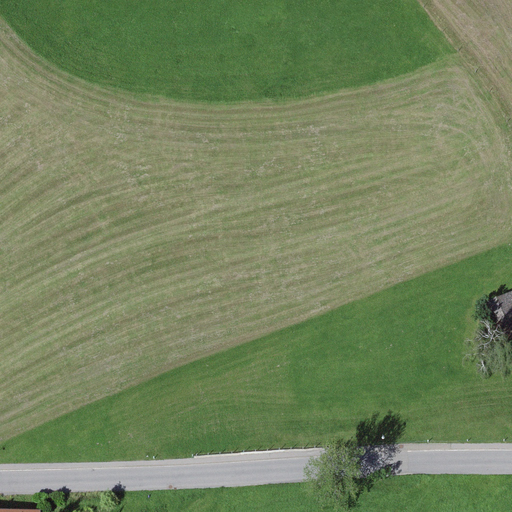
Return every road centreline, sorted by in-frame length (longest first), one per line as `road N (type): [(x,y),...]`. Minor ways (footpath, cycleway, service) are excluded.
road 1 (unclassified): [(201,483),(511,467)]
road 2 (residential): [(0,490),(201,483)]
